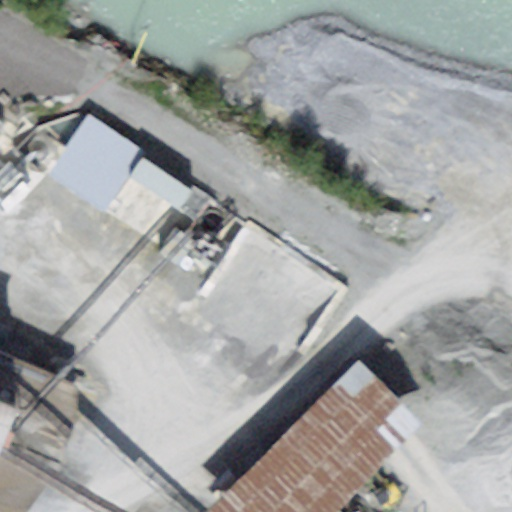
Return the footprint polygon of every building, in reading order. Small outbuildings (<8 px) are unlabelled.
[(137,161),(186,191),(204,162),(95,97),(59,156),(119,191),(137,161)] [(112,213),(179,236),(194,191),(127,168),(112,213)] [(172,331),(117,355),(135,398),(191,373),(187,364),(212,330),(190,313),(172,331)] [(367,367),(266,469),(304,507),(342,468),(335,461),(398,397),(367,367)] [(0,427),(14,395),(0,389),(0,427)]
